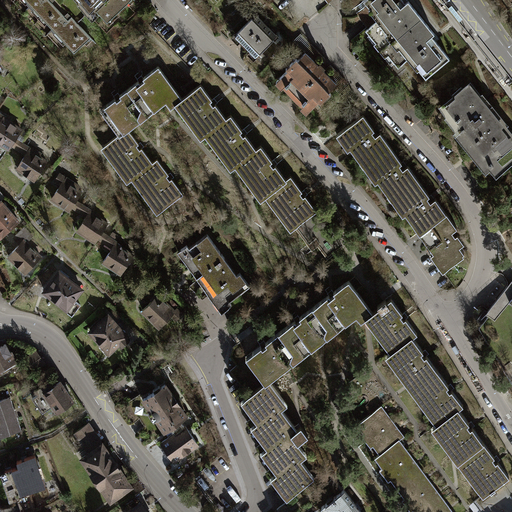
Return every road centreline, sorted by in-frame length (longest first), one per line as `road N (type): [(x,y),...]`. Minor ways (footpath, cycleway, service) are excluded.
road 1 (residential): [(441,318),(349,193),(290,135),(278,108),(169,0)]
road 2 (residential): [(441,318),(479,281),(484,254),(471,208),(317,34)]
road 3 (residential): [(0,324),(29,325),(57,346),(133,455),(185,511)]
road 4 (residential): [(214,355),(253,492),(248,511)]
road 5 (residential): [(511,432),(441,318)]
